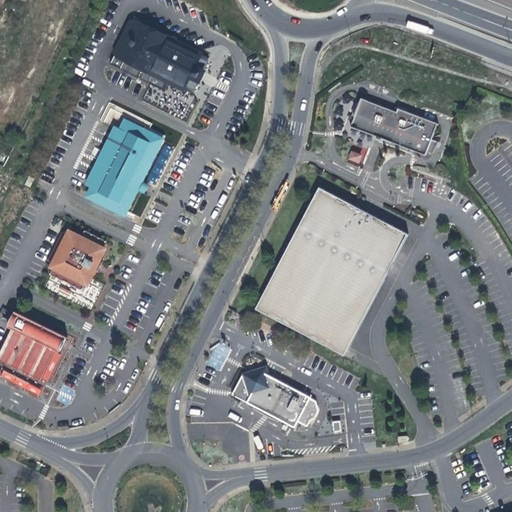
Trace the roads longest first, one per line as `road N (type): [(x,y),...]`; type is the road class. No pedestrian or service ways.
road 1 (unclassified): [(184,467),(171,405),(293,149),(310,53),(332,24)]
road 2 (unclassified): [(276,20),(282,74),(269,148),(145,397)]
road 3 (unclassified): [(511,391),(454,435),(396,457),(236,476)]
road 4 (primary): [(353,10),(399,14),(511,53)]
